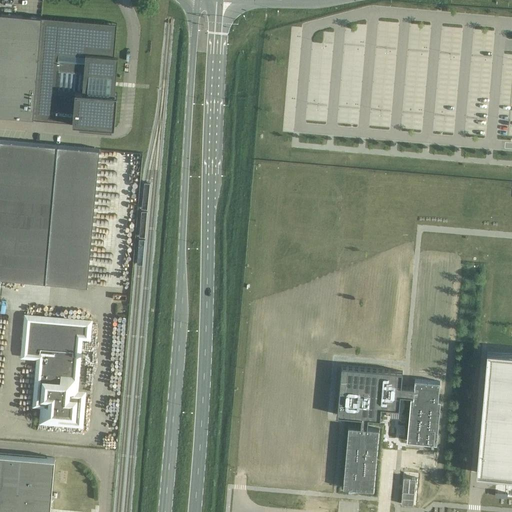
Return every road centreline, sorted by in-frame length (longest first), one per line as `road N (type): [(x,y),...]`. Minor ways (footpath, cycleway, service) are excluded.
road 1 (primary): [(197,0),(165,511)]
road 2 (primary): [(194,511),(222,0)]
road 3 (unknown): [(0,373),(4,326),(17,305),(105,312),(91,434),(13,429)]
road 4 (unknown): [(0,447),(94,461),(106,489),(104,511)]
